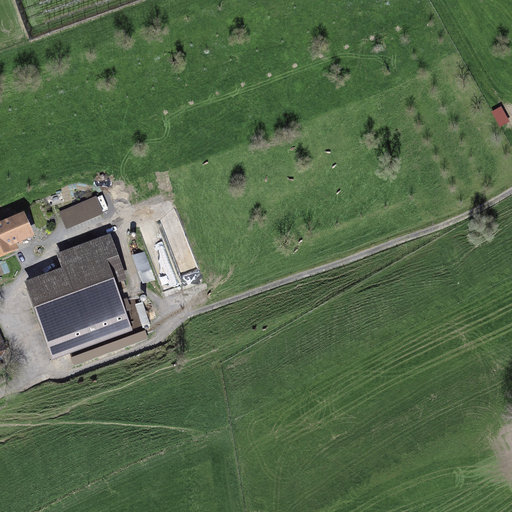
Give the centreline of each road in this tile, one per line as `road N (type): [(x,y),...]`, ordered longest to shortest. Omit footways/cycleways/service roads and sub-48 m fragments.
road 1 (track): [(174,320),(445,221),(511,188)]
road 2 (track): [(3,315),(24,274),(55,243),(115,223),(138,286),(174,320)]
road 3 (track): [(174,320),(152,343),(65,375),(28,379)]
